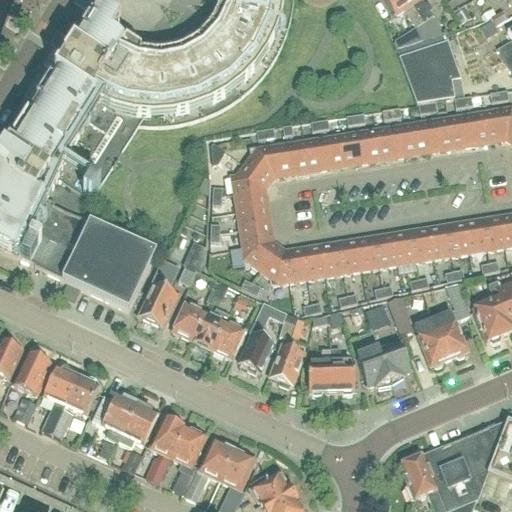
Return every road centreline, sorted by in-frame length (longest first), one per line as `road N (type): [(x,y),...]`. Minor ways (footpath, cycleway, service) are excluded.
road 1 (residential): [(511,208),(302,243),(286,237),(280,198),(294,189),(502,155),(511,160)]
road 2 (residential): [(355,471),(0,302)]
road 3 (residential): [(181,511),(0,431)]
road 4 (unclassified): [(355,471),(387,437),(511,384)]
